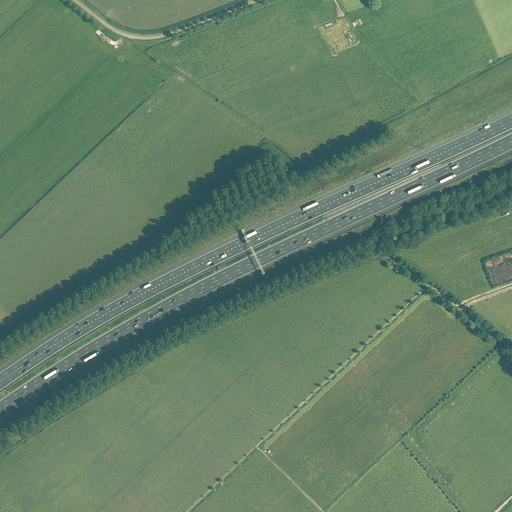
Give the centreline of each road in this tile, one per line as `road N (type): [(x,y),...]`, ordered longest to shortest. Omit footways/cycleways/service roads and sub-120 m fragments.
road 1 (motorway): [(0,409),(137,321),(511,140)]
road 2 (motorway): [(511,120),(127,301),(0,382)]
road 3 (unclassified): [(73,0),(133,37),(161,36),(257,0)]
